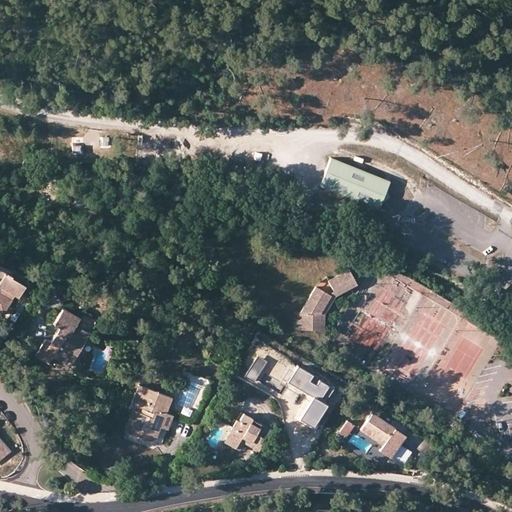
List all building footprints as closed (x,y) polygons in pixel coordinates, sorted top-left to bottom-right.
[(330,157),(318,185),(377,209),(380,202),(390,198),(386,188),(389,181),(330,157)] [(335,288),(355,275),(348,265),(328,278),(335,288)] [(15,295),(18,297),(25,285),(10,277),(11,276),(0,269),(0,312),(5,315),(13,300),(4,295),(4,294),(4,293),(4,292),(3,292),(2,291),(1,290),(2,288),(15,295)] [(317,318),(317,328),(322,328),(322,320),(338,292),(358,279),(355,275),(335,288),(332,294),(317,318)] [(317,318),(332,294),(317,285),(302,310),(296,310),(296,327),(317,328),(317,318)] [(13,300),(15,295),(2,288),(1,290),(2,291),(3,292),(4,292),(4,293),(4,294),(4,295),(13,300)] [(79,318),(62,308),(53,325),(58,328),(50,342),(44,339),(35,356),(49,364),(52,357),(70,367),(89,332),(75,325),(79,318)] [(160,426),(167,429),(172,414),(165,412),(171,397),(139,384),(132,403),(142,408),(135,428),(156,436),(160,426)] [(167,391),(172,394),(175,386),(170,384),(167,391)] [(247,425),(251,419),(252,417),(244,413),(240,422),(247,425)] [(379,450),(391,457),(393,455),(400,444),(406,435),(371,413),(360,429),(383,445),(379,450)] [(242,438),(260,447),(270,429),(251,419),(247,425),(240,422),(237,420),(225,442),(237,448),(242,438)] [(339,431),(347,436),(355,425),(347,420),(339,431)] [(244,443),(258,450),(260,447),(242,438),(237,448),(240,450),(244,443)] [(0,458),(9,451),(0,440),(0,458)] [(400,444),(393,455),(404,462),(411,452),(400,444)]
